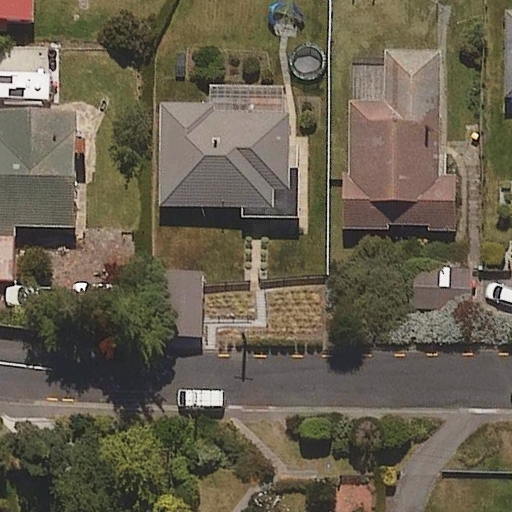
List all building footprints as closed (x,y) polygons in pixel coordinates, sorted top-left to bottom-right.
[(37,23),(36,0),(0,0),(0,31),(10,31),(10,23),(37,23)] [(441,175),(440,55),(386,55),(387,103),(350,103),(350,176),(342,176),(343,230),(389,230),(389,226),(429,226),(429,230),(456,229),(455,175),(441,175)] [(284,88),(212,88),(212,107),(161,108),(161,208),(241,207),(241,222),(303,221),(303,169),(290,169),(289,114),(284,114),(284,88)] [(0,226),(75,227),(75,112),(0,112),(0,226)] [(472,308),(471,271),(407,271),(407,309),(472,308)] [(203,346),(203,274),(162,274),(162,346),(203,346)]
